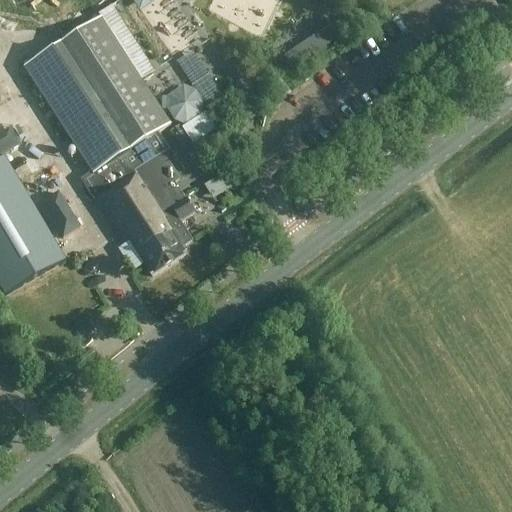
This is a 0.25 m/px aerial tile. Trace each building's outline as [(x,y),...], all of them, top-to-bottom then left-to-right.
[(168,151),(157,134),(169,126),(101,19),(23,70),(92,177),(83,183),(94,200),(93,200),(122,246),(128,243),(151,277),(184,256),(180,249),(190,242),(178,223),(193,213),(184,199),(184,200),(173,184),(178,180),(162,156),(168,151)] [(353,48),(363,63),(375,56),(365,40),(353,48)] [(65,263),(3,159),(0,160),(0,289),(5,299),(65,263)] [(32,160),(20,168),(27,178),(39,169),(32,160)] [(223,176),(204,188),(212,201),(231,190),(223,176)] [(40,205),(63,241),(80,230),(57,195),(40,205)]
